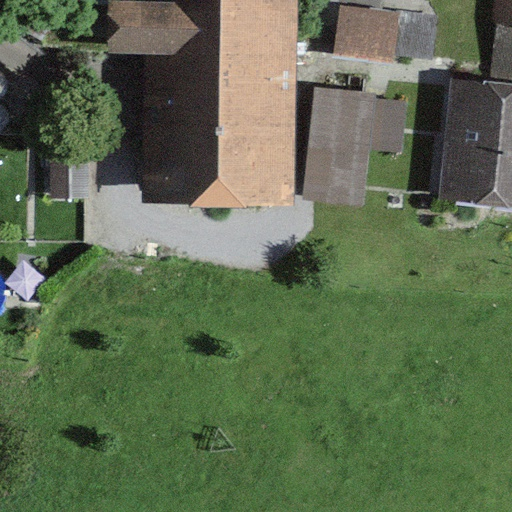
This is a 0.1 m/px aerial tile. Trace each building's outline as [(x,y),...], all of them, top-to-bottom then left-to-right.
[(294,0),(112,0),(111,42),(145,43),(141,187),(289,191),(294,0)] [(434,14),(340,5),(335,55),(429,63),(434,14)] [(511,20),(493,19),(489,80),(511,81),(511,20)] [(377,88),(319,81),(306,192),(364,199),(377,88)] [(511,86),(448,81),(438,202),(511,208),(511,86)]
